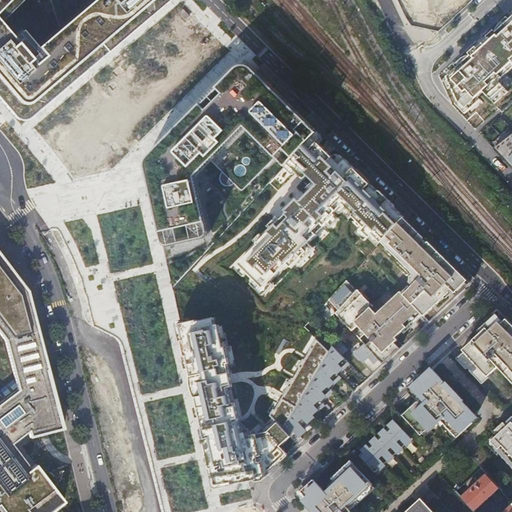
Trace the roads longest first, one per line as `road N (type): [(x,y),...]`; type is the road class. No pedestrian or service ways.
road 1 (residential): [(210,0),(493,287)]
road 2 (residential): [(109,511),(58,293),(12,198),(8,163)]
road 3 (residential): [(290,511),(279,498),(281,485),(493,287)]
road 4 (residential): [(511,178),(443,107),(419,58),(490,0)]
